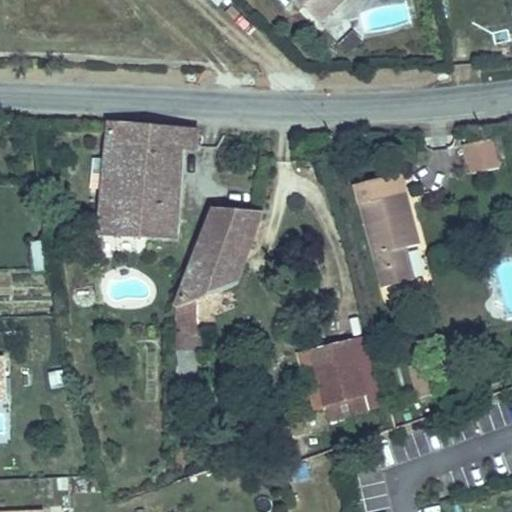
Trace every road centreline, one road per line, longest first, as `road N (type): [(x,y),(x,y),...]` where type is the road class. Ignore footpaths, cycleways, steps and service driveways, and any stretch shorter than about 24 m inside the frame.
road 1 (tertiary): [(0,94),(359,102),(511,90)]
road 2 (residential): [(407,511),(414,474),(511,435)]
road 3 (track): [(231,101),(220,61),(159,0)]
